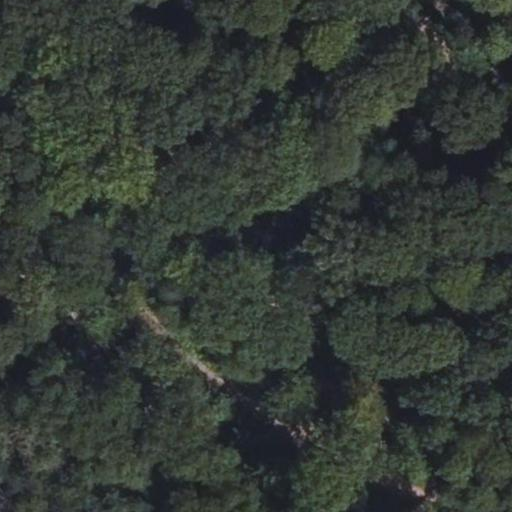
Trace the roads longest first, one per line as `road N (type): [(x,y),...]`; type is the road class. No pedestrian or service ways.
road 1 (track): [(34,236),(243,401),(344,469)]
road 2 (track): [(511,253),(344,469)]
road 3 (track): [(344,469),(475,511)]
